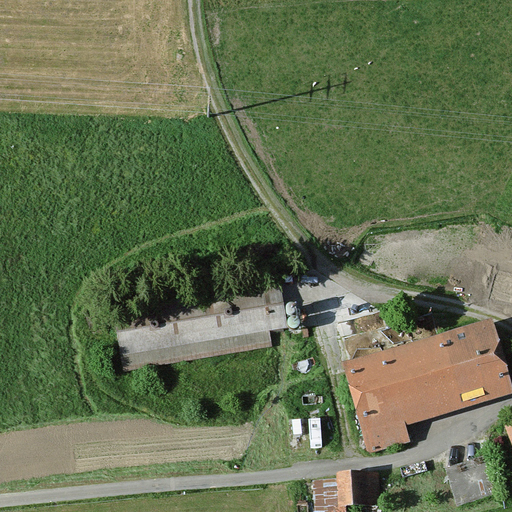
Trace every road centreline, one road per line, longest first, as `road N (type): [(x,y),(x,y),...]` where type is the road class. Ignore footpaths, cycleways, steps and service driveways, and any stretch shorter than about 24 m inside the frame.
road 1 (unclassified): [(511,404),(426,451),(375,465),(0,500)]
road 2 (track): [(200,0),(206,60),(235,158),(308,248),(374,295),(511,329)]
